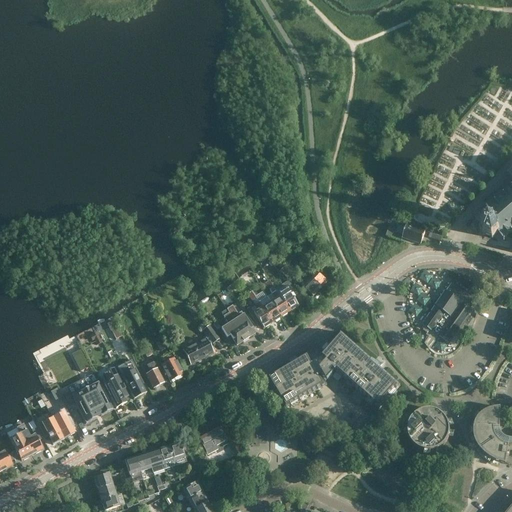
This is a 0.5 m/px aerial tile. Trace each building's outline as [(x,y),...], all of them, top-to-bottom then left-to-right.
[(478,211),(474,214),(475,219),(481,226),(481,228),(479,230),(480,233),(482,233),(483,236),(484,236),(486,236),(490,237),(491,239),(492,239),(493,239),(495,237),(498,234),(503,240),(503,242),(504,242),(505,242),(505,240),(511,233),(511,172),(510,174),(509,173),(507,174),(509,175),(507,177),(508,178),(509,178),(509,179),(511,181),(511,187),(510,189),(508,190),(506,191),(507,192),(500,198),(499,197),(498,198),(499,199),(491,205),(490,204),(489,205),(490,206),(483,212),(478,211)] [(421,245),(425,232),(425,231),(407,225),(402,238),(413,242),(421,245)] [(431,236),(430,238),(439,242),(441,237),(432,234),(431,236)] [(280,272),(287,280),(302,266),(295,259),(280,272)] [(313,297),(318,291),(326,284),(316,274),(304,286),(302,284),(301,286),(313,297)] [(289,312),(269,281),(265,284),(269,290),(271,289),(270,292),(272,294),(267,297),(280,318),(289,312)] [(289,283),(276,292),(289,312),(298,307),(297,306),(304,301),(289,283)] [(471,309),(475,301),(451,284),(446,291),(431,313),(423,325),(449,343),(464,322),(468,325),(473,319),(469,316),(473,310),(471,309)] [(255,290),(251,292),(255,299),(259,296),(255,290)] [(255,299),(251,292),(247,295),(252,301),(255,299)] [(280,318),(267,297),(258,303),(272,323),(280,318)] [(272,323),(258,303),(254,305),(258,311),(253,314),(263,329),(272,323)] [(194,306),(188,311),(193,317),(199,313),(194,306)] [(233,311),(229,314),(246,340),(248,338),(255,334),(241,312),(236,316),(233,311)] [(246,340),(229,314),(224,318),(224,317),(224,318),(227,324),(220,328),(226,338),(230,336),(236,346),(246,340)] [(212,344),(218,340),(208,327),(203,331),(208,338),(205,339),(183,351),(190,365),(213,354),(208,346),(212,344)] [(117,328),(111,331),(116,340),(122,337),(117,328)] [(97,333),(91,336),(93,341),(94,340),(97,346),(102,343),(97,333)] [(400,386),(385,373),(341,333),(329,346),(327,344),(322,351),(324,353),(321,356),(319,354),(317,356),(312,359),(308,353),(297,360),(296,357),(289,361),(290,364),(266,378),(286,410),(356,435),(390,398),(392,400),(398,393),(396,391),(400,386)] [(154,339),(160,350),(167,346),(162,335),(154,339)] [(149,348),(143,351),(147,358),(152,355),(149,348)] [(80,351),(71,355),(80,372),(89,368),(80,351)] [(165,364),(161,366),(170,382),(183,375),(171,354),(163,359),(165,364)] [(161,385),(164,384),(156,370),(159,368),(156,362),(153,364),(153,363),(147,366),(150,373),(146,375),(153,389),(155,388),(156,389),(159,388),(160,386),(161,385)] [(134,366),(120,374),(133,400),(146,394),(142,386),(137,377),(139,376),(134,366)] [(114,370),(103,375),(107,383),(103,385),(116,409),(126,404),(124,400),(128,398),(114,370)] [(80,390),(70,395),(85,425),(97,419),(96,416),(99,415),(100,417),(112,411),(97,381),(87,386),(88,389),(81,392),(80,390)] [(55,389),(40,397),(48,412),(51,416),(53,418),(52,419),(63,440),(64,439),(67,437),(68,438),(71,437),(70,436),(74,434),(74,433),(73,432),(73,431),(66,418),(62,421),(59,416),(58,416),(55,409),(63,404),(55,389)] [(500,429),(501,408),(499,408),(496,408),(493,409),(491,409),(488,410),(486,412),(484,413),(483,414),(481,415),(479,417),(478,418),(477,419),(477,420),(476,421),(475,423),(475,425),(474,426),(474,427),(474,429),(474,430),(474,432),(474,433),(474,434),(483,452),(485,454),(486,456),(488,457),(491,459),(493,460),(495,462),(497,462),(500,463),(501,464),(505,465),(508,465),(511,465),(511,439),(509,439),(508,439),(507,438),(506,438),(504,437),(503,436),(502,435),(502,434),(501,434),(501,433),(501,432),(500,431),(500,430),(500,429)] [(427,409),(426,410),(424,410),(422,411),(420,411),(419,412),(417,413),(416,414),(414,415),(413,416),(412,418),(411,419),(411,420),(410,422),(409,423),(409,425),(408,427),(408,428),(403,428),(404,434),(408,435),(409,436),(409,437),(410,439),(410,440),(411,441),(412,443),(413,444),(414,445),(415,446),(416,447),(419,449),(420,449),(422,450),(423,450),(424,451),(424,455),(430,455),(431,451),(432,451),(434,451),(436,450),(437,449),(439,449),(441,448),(442,446),(444,445),(444,444),(445,444),(446,442),(447,441),(447,440),(448,439),(448,438),(449,436),(449,435),(450,433),(450,432),(450,431),(450,429),(450,427),(449,426),(449,425),(449,423),(448,422),(447,421),(447,419),(446,418),(445,417),(444,416),(443,415),(442,414),(440,412),(438,411),(437,411),(436,410),(434,410),(433,410),(431,409),(430,409),(429,409),(427,409)] [(63,440),(52,419),(46,422),(49,427),(45,430),(52,444),(53,445),(54,445),(57,443),(57,444),(60,443),(60,441),(63,440)] [(225,438),(216,421),(195,432),(203,447),(213,441),(216,447),(227,441),(225,438)] [(23,425),(17,429),(31,455),(35,453),(36,454),(40,452),(40,451),(42,450),(41,448),(34,435),(30,438),(23,425)] [(31,455),(17,429),(11,432),(18,444),(13,447),(21,461),(23,460),(24,461),(28,459),(28,458),(31,455)] [(230,435),(225,438),(227,441),(235,456),(240,453),(230,435)] [(168,447),(175,467),(186,464),(180,443),(179,444),(169,447),(168,447)] [(175,467),(168,447),(158,451),(158,450),(157,450),(162,466),(164,471),(175,467)] [(162,466),(157,450),(157,451),(147,454),(146,454),(151,469),(162,466)] [(0,469),(1,472),(5,470),(6,471),(10,468),(10,467),(12,466),(10,462),(11,462),(9,457),(7,458),(4,452),(0,453),(0,469)] [(151,469),(146,454),(136,458),(136,457),(135,458),(140,473),(151,469)] [(140,473),(135,458),(125,461),(124,461),(126,468),(127,472),(129,477),(140,473)] [(112,485),(110,477),(109,474),(93,479),(94,479),(97,489),(97,490),(112,485)] [(182,490),(183,492),(188,500),(202,493),(196,483),(197,483),(196,482),(182,490)] [(115,496),(112,485),(97,490),(101,500),(100,501),(115,496)] [(202,493),(188,500),(193,511),(208,503),(207,503),(202,493)] [(119,507),(115,496),(100,501),(101,501),(104,511),(103,511),(115,509),(116,511),(121,511),(123,511),(121,506),(119,507)] [(208,503),(193,511),(194,511),(212,511),(207,503),(208,503)]
